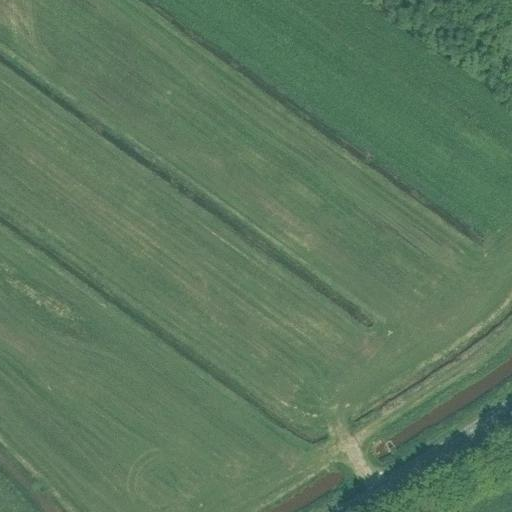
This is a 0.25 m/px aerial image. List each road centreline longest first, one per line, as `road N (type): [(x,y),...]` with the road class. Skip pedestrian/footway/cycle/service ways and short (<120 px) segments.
road 1 (track): [(329,410),(347,443),(511,332)]
road 2 (tertiary): [(355,511),(511,410)]
